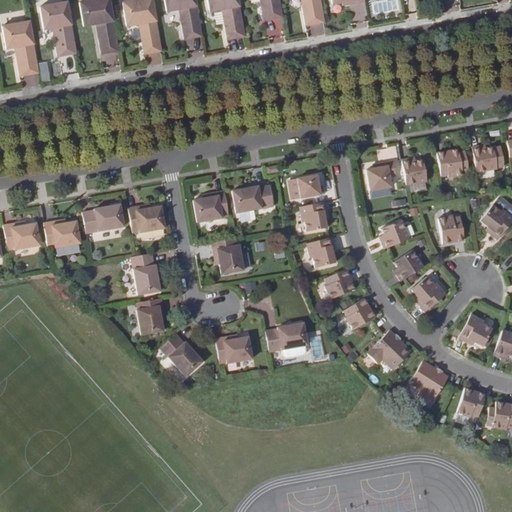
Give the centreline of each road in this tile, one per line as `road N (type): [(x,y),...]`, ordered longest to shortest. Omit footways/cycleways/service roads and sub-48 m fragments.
road 1 (residential): [(0,103),(511,12)]
road 2 (residential): [(333,125),(366,273),(425,345)]
road 3 (residential): [(166,156),(196,308),(224,304)]
road 4 (residential): [(511,94),(333,125)]
road 5 (residential): [(333,125),(166,156)]
road 6 (residential): [(166,156),(0,185)]
